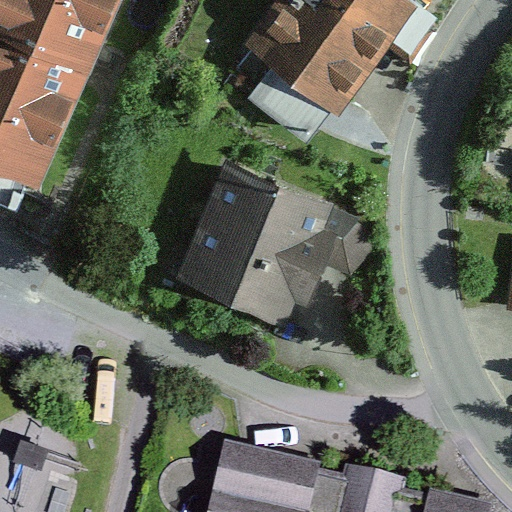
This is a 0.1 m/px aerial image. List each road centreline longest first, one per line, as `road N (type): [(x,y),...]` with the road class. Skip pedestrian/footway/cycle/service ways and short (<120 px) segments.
road 1 (residential): [(0,263),(314,410),(424,410),(470,398)]
road 2 (residential): [(501,0),(449,81),(430,144),(424,225),(436,312),(470,398)]
